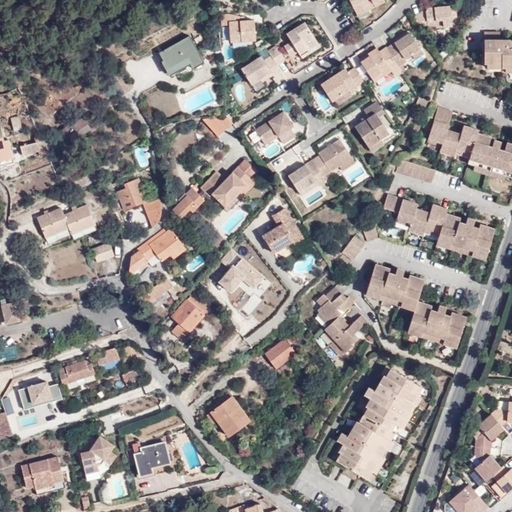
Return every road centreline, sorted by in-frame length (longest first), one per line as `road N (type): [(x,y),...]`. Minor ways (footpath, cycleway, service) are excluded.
road 1 (residential): [(117,281),(189,421),(224,462),(297,511)]
road 2 (tertiary): [(420,511),(511,239)]
road 3 (unknown): [(177,403),(278,326),(299,296),(257,239)]
road 4 (unclassified): [(132,0),(0,78)]
road 5 (residential): [(117,281),(44,290),(0,236)]
